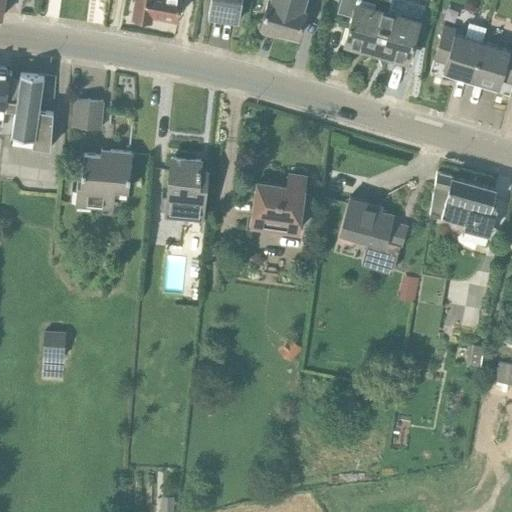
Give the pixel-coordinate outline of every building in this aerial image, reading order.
[(152,13),(154,0),(134,0),(133,15),(136,16),(137,20),(145,21),(148,18),(151,18),(152,13)] [(154,0),(152,13),(177,18),(179,0),(154,0)] [(210,0),(208,16),(238,21),(241,0),(210,0)] [(267,0),(261,26),(276,30),(298,37),(306,11),(303,10),(305,0),(267,0)] [(389,6),(390,6),(391,0),(340,0),(338,9),(350,13),(346,26),(350,27),(345,42),(365,48),(365,46),(377,49),(389,6)] [(388,54),(407,60),(411,46),(415,47),(423,15),(390,6),(389,6),(377,49),(388,53),(388,54)] [(444,23),(430,72),(443,76),(444,70),(471,78),(482,40),(486,28),(469,23),(465,36),(459,34),(460,28),(444,23)] [(482,40),(471,78),(498,86),(496,92),(509,96),(511,86),(511,44),(507,43),(505,47),(482,40)] [(0,103),(6,104),(6,106),(15,108),(10,141),(43,146),(48,147),(52,110),(40,109),(44,75),(8,71),(6,66),(0,65),(0,103)] [(75,98),(72,126),(100,129),(103,101),(75,98)] [(78,177),(75,206),(113,210),(115,191),(128,192),(132,152),(110,150),(110,156),(84,153),(81,178),(78,177)] [(201,159),(172,156),(166,212),(201,215),(207,170),(200,169),(201,159)] [(473,230),(489,234),(496,209),(489,207),(495,188),(437,172),(429,214),(440,216),(475,226),(473,230)] [(257,181),(251,226),(297,233),(303,195),(306,176),(289,173),(288,185),(257,181)] [(399,248),(406,227),(390,222),(393,215),(381,212),(383,207),(366,202),(364,206),(348,202),(335,249),(393,266),(398,248),(399,248)] [(421,276),(413,321),(423,323),(424,313),(441,316),(447,280),(421,276)] [(499,340),(511,344),(511,324),(505,322),(499,340)] [(45,331),(43,356),(64,358),(66,333),(45,331)] [(292,362),(303,348),(290,337),(279,352),(292,362)] [(480,365),(482,347),(473,345),(470,363),(480,365)] [(511,384),(511,364),(499,361),(496,381),(511,384)] [(173,511),(174,497),(161,497),(160,511),(173,511)]
